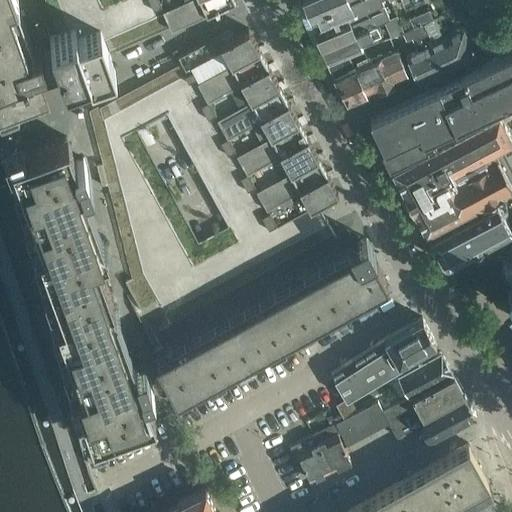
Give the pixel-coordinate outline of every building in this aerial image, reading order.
[(0,0),(0,104),(49,87),(39,61),(30,64),(29,60),(44,55),(40,43),(31,46),(22,20),(24,18),(17,0),(0,0)] [(111,59),(110,55),(206,12),(206,13),(233,0),(37,0),(50,36),(49,36),(64,77),(111,59)] [(303,0),(304,0),(311,17),(315,27),(316,29),(313,30),(314,32),(383,2),(381,0),(303,0)] [(470,2),(468,0),(447,0),(452,10),(470,2)] [(320,48),(322,47),(375,24),(390,18),(383,2),(314,32),(320,48)] [(428,9),(414,15),(418,25),(432,18),(428,9)] [(414,15),(409,17),(413,27),(416,26),(418,25),(414,15)] [(439,75),(416,26),(413,27),(409,17),(399,23),(407,40),(413,38),(418,50),(406,55),(420,84),(439,75)] [(444,38),(433,17),(432,18),(418,25),(416,26),(439,75),(457,66),(444,38)] [(330,62),(347,54),(356,51),(352,41),(353,41),(356,42),(379,33),(375,24),(322,47),(330,62)] [(230,62),(197,80),(195,76),(196,76),(192,69),(187,72),(178,55),(82,108),(102,186),(126,280),(125,280),(132,293),(128,295),(127,294),(152,340),(337,239),(317,202),(338,191),(248,28),(220,43),(230,62)] [(463,29),(444,38),(457,66),(476,57),(463,29)] [(396,47),(366,61),(378,89),(379,90),(393,83),(409,76),(396,47)] [(384,147),(391,161),(427,144),(426,142),(435,138),(435,140),(458,129),(456,123),(511,96),(511,49),(369,117),(384,147)] [(347,54),(330,62),(328,63),(329,65),(332,71),(332,73),(352,64),(347,54)] [(378,89),(366,61),(344,71),(344,72),(334,77),(347,102),(360,96),(360,97),(378,89)] [(511,149),(499,157),(493,147),(511,137),(498,112),(480,121),(479,121),(478,122),(461,131),(460,132),(392,168),(404,191),(403,192),(411,208),(413,207),(425,230),(482,199),(482,200),(501,190),(501,189),(511,183),(511,149)] [(11,157),(36,234),(40,248),(38,248),(39,250),(40,250),(64,316),(56,319),(57,321),(58,321),(81,386),(74,389),(75,391),(92,436),(98,434),(99,434),(147,416),(154,413),(146,391),(146,390),(146,389),(153,387),(150,377),(144,361),(134,365),(136,369),(131,370),(106,303),(113,300),(113,298),(112,298),(105,278),(104,276),(97,255),(102,253),(101,251),(101,252),(76,184),(81,182),(83,186),(93,183),(87,167),(83,158),(76,160),(75,159),(67,136),(60,139),(60,138),(18,154),(11,157)] [(429,237),(441,260),(444,262),(446,262),(449,262),(511,228),(496,201),(429,237)] [(351,252),(156,359),(155,360),(178,401),(389,285),(374,257),(376,255),(366,237),(348,247),(351,252)] [(511,254),(505,258),(504,255),(501,256),(503,259),(502,260),(502,261),(500,269),(500,268),(499,269),(500,270),(500,269),(504,276),(504,277),(505,278),(505,277),(511,279),(507,282),(506,286),(509,291),(506,293),(505,292),(504,293),(504,294),(505,295),(511,306),(511,254)] [(331,372),(346,397),(377,379),(401,364),(405,358),(436,340),(422,316),(420,317),(421,318),(385,338),(331,372)] [(397,373),(406,389),(409,394),(453,371),(441,349),(397,373)] [(412,393),(383,409),(389,422),(396,436),(420,423),(425,421),(422,416),(423,415),(464,392),(454,372),(412,394),(412,393)] [(464,392),(423,415),(422,416),(425,421),(420,423),(428,436),(433,435),(470,415),(476,413),(464,392)] [(378,400),(367,406),(378,428),(389,422),(383,409),(378,400)] [(367,406),(357,411),(368,433),(378,428),(367,406)] [(357,411),(347,417),(358,439),(368,433),(357,411)] [(358,439),(347,417),(336,422),(347,445),(358,439)] [(334,424),(312,434),(330,470),(351,460),(334,424)] [(312,434),(290,445),(294,454),(297,452),(310,479),(330,470),(312,434)] [(433,511),(489,481),(468,443),(343,511),(433,511)] [(218,511),(217,511),(205,487),(177,501),(179,504),(162,511),(219,511),(218,511)]
